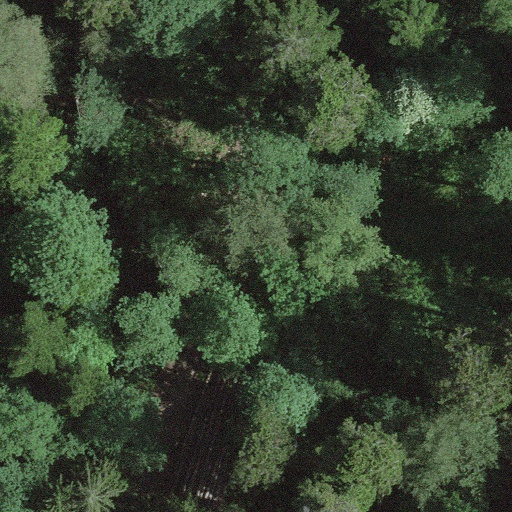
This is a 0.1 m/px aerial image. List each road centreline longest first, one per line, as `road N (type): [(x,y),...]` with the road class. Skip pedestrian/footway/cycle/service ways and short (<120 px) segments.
road 1 (track): [(290,0),(240,218),(133,511)]
road 2 (track): [(222,266),(511,148)]
